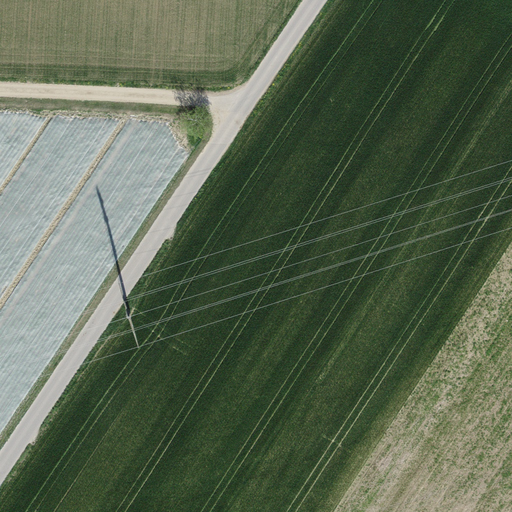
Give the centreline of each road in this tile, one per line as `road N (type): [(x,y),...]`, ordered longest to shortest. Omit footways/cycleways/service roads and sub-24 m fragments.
road 1 (unclassified): [(315,0),(0,462)]
road 2 (track): [(0,90),(246,106)]
